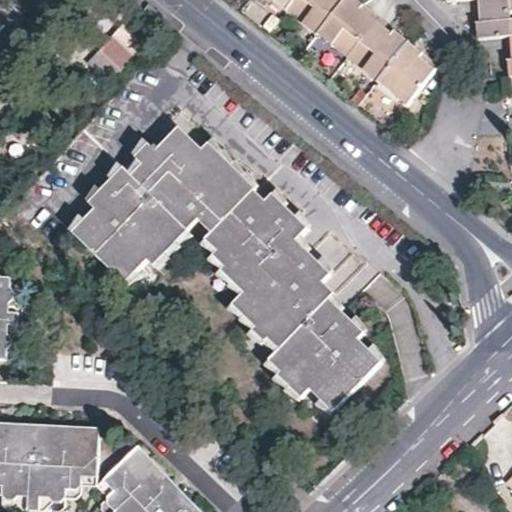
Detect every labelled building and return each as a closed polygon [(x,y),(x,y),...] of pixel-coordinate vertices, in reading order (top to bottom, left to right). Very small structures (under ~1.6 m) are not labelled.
[(270,0),(286,12),(295,0),(270,0)] [(313,39),(316,36),(346,0),(295,0),(286,12),(284,14),(313,39)] [(346,0),(316,36),(346,61),(379,20),(365,8),(355,0),(346,0)] [(479,41),(511,38),(511,0),(500,0),(481,1),(482,22),(477,23),(479,41)] [(474,23),(477,23),(482,22),(481,1),(472,2),(473,13),(474,23)] [(346,61),(375,84),(410,44),(393,30),(379,20),(346,61)] [(125,26),(90,64),(89,65),(113,86),(148,47),(125,26)] [(410,44),(375,84),(376,85),(405,109),(439,68),(427,58),(410,44)] [(300,240),(312,228),(295,212),(274,192),(266,200),(257,191),(260,188),(211,142),(205,148),(179,125),(159,145),(156,142),(154,144),(149,141),(134,156),(145,167),(137,175),(125,165),(108,184),(93,198),(92,202),(93,204),(96,206),(97,210),(76,232),(127,283),(149,260),(156,266),(201,220),(212,231),(208,237),(219,249),(216,254),(225,262),(225,264),(223,267),(244,288),(233,301),(255,323),(251,326),(266,340),(270,337),(272,337),(281,347),(271,357),(281,368),(279,372),(303,395),(311,388),(334,410),(384,359),(384,356),(383,354),(365,335),(367,331),(334,300),(334,297),(338,293),(326,280),(333,272),(300,240)] [(0,370),(5,371),(14,365),(16,339),(13,336),(13,328),(25,329),(25,314),(15,313),(15,304),(19,300),(19,291),(15,288),(16,280),(3,275),(1,271),(2,258),(0,258),(0,370)] [(0,386),(13,387),(14,365),(5,371),(0,370),(0,386)] [(0,426),(0,436),(29,438),(29,427),(0,426)] [(89,492),(103,493),(106,442),(56,442),(54,443),(49,442),(50,439),(52,433),(50,428),(45,426),(38,427),(35,431),(34,434),(36,441),(29,442),(29,438),(0,436),(0,499),(4,500),(7,501),(7,506),(11,511),(21,511),(25,508),(32,509),(31,511),(47,511),(48,510),(53,510),(55,511),(69,511),(72,510),(74,504),(82,504),(88,499),(89,492)] [(58,428),(56,442),(106,442),(106,432),(58,428)] [(144,450),(137,457),(171,491),(179,483),(144,450)] [(283,484),(296,470),(278,453),(265,467),(283,484)] [(191,511),(190,511),(185,511),(182,509),(188,507),(190,506),(192,501),(192,495),(191,492),(188,491),(185,490),(182,490),(178,491),(175,498),(173,500),(168,495),(171,491),(137,457),(103,493),(111,500),(105,506),(105,511),(191,511)]
